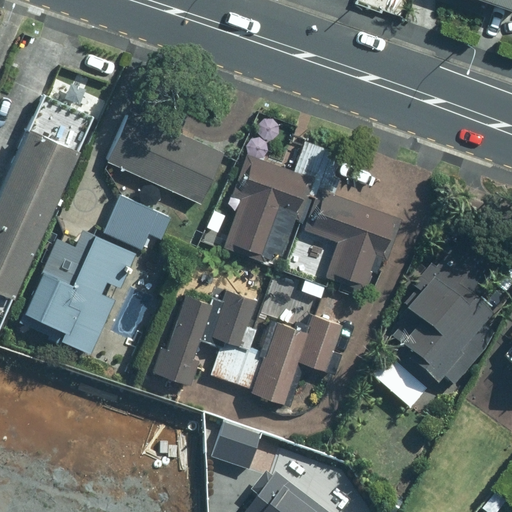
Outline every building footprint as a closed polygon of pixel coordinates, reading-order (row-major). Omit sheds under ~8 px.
[(10,165),(59,187),(91,116),(42,94),(10,165)] [(127,108),(104,159),(199,201),(222,150),(127,108)] [(313,176),(246,151),(231,192),(239,195),(222,243),(268,260),(273,249),(280,252),(294,216),(298,217),(313,176)] [(0,186),(0,244),(27,257),(59,187),(10,165),(0,186)] [(318,183),(301,227),(335,239),(323,273),(363,288),(371,268),(376,270),(381,257),(385,258),(401,214),(318,183)] [(117,191),(101,229),(140,246),(147,230),(159,235),(169,214),(117,191)] [(73,243),(55,235),(17,318),(89,350),(113,297),(99,291),(105,278),(119,284),(134,250),(81,226),(73,243)] [(0,316),(27,257),(0,244),(0,316)] [(457,353),(489,315),(473,301),(484,289),(445,257),(436,268),(431,264),(412,287),(415,290),(403,304),(407,307),(385,333),(400,345),(390,358),(387,356),(370,376),(408,408),(430,382),(435,386),(461,356),(457,353)] [(209,371),(249,384),(261,348),(249,344),(255,326),(246,323),(255,296),(214,282),(208,300),(184,292),(166,345),(160,343),(152,368),(190,381),(199,357),(191,354),(197,337),(218,344),(209,371)] [(265,350),(261,348),(249,384),(247,389),(289,402),(303,360),(334,370),(341,350),(332,347),(341,322),(310,312),(305,328),(275,319),(265,350)] [(21,345),(2,335),(0,339),(0,366),(8,371),(21,345)] [(511,344),(502,356),(511,364),(511,338),(510,340),(511,341),(511,344)] [(197,511),(196,442),(189,443),(188,431),(162,432),(162,443),(135,444),(134,404),(110,405),(110,418),(74,419),(76,511),(112,511),(132,511),(197,511)] [(209,458),(248,472),(262,434),(222,420),(209,458)] [(327,511),(275,471),(271,476),(264,471),(249,490),(256,495),(242,511),(327,511)]
